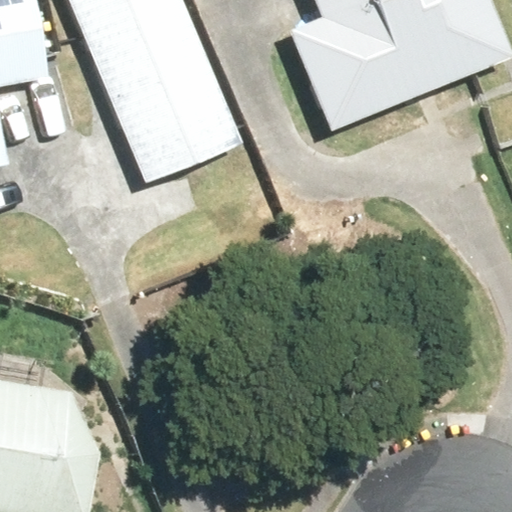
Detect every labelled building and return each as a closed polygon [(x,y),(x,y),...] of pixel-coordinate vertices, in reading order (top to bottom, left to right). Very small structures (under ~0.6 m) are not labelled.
[(24,0),(0,0),(0,84),(38,78),(24,0)] [(175,0),(59,0),(133,181),(233,140),(175,0)] [(500,56),(477,0),(304,0),(311,17),(274,32),(315,131),(500,56)] [(0,511),(74,511),(85,452),(56,391),(0,381),(0,511)] [(128,511),(126,450),(88,452),(90,511),(128,511)]
